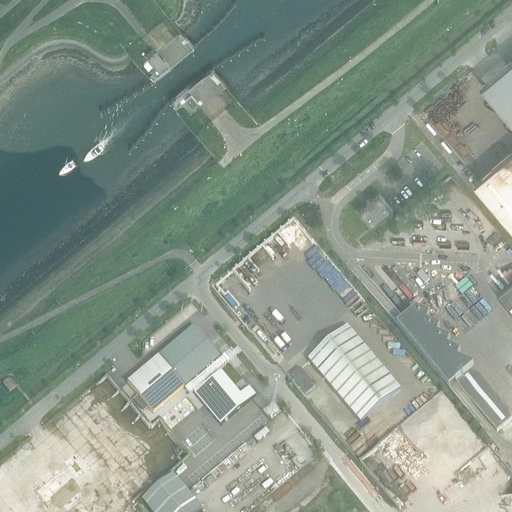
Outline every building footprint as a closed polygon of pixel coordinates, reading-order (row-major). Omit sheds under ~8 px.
[(164,48),(151,59),(163,73),(176,62),(164,48)] [(185,100),(192,108),(197,103),(191,95),(185,100)] [(511,157),(478,188),(511,229),(511,157)] [(392,208),(379,193),(371,200),(370,200),(369,199),(368,199),(367,200),(366,200),(366,201),(366,202),(365,202),(366,203),(366,204),(358,211),(371,227),(392,208)] [(397,267),(392,271),(413,296),(418,292),(397,267)] [(466,287),(476,280),(469,272),(460,279),(466,287)] [(511,281),(497,294),(511,312),(511,281)] [(497,432),(511,419),(511,414),(472,366),(459,361),(461,354),(448,349),(451,342),(438,337),(441,329),(428,325),(431,317),(416,312),(398,328),(450,390),(456,384),(497,432)] [(194,326),(127,383),(153,414),(189,383),(194,392),(201,387),(224,414),(254,394),(248,387),(238,391),(223,370),(228,366),(194,326)] [(309,361),(361,423),(400,390),(348,328),(309,361)] [(252,333),(277,362),(282,358),(257,329),(252,333)] [(315,388),(300,369),(291,377),(306,395),(315,388)] [(103,376),(57,412),(66,424),(76,415),(79,419),(86,414),(87,420),(92,421),(94,429),(89,433),(88,445),(84,448),(91,456),(105,444),(101,440),(103,425),(96,417),(103,415),(94,404),(95,399),(99,399),(98,406),(105,404),(107,389),(112,390),(113,392),(118,389),(116,383),(108,385),(106,377),(103,376)] [(424,386),(429,391),(435,384),(430,379),(424,386)] [(3,385),(9,392),(15,387),(9,380),(3,385)] [(143,448),(170,424),(161,413),(153,421),(129,395),(101,421),(107,427),(113,422),(120,429),(126,423),(129,426),(126,429),(143,448)] [(261,416),(246,428),(254,438),(269,425),(261,416)] [(265,429),(254,438),(257,443),(269,433),(265,429)] [(81,465),(81,464),(82,464),(82,463),(83,462),(83,461),(82,460),(82,459),(81,458),(80,457),(79,457),(78,457),(77,457),(76,458),(75,459),(75,460),(75,461),(75,462),(75,463),(76,464),(77,465),(78,465),(79,465),(80,465),(81,465)] [(457,470),(464,464),(459,457),(452,464),(457,470)] [(94,459),(88,464),(100,476),(106,471),(94,459)] [(70,485),(71,484),(83,474),(73,462),(59,473),(62,476),(70,485)] [(81,466),(80,468),(81,470),(82,472),(84,473),(86,472),(88,470),(88,468),(88,466),(86,465),(84,464),(82,465),(81,466)] [(70,485),(62,476),(61,478),(57,474),(48,481),(44,484),(44,485),(36,491),(46,504),(55,497),(68,511),(83,499),(71,484),(70,485)] [(173,474),(141,500),(150,511),(198,511),(202,509),(173,474)] [(440,491),(447,480),(440,475),(433,486),(440,491)] [(511,511),(511,500),(501,500),(501,511),(511,511)] [(92,511),(105,511),(106,511),(104,504),(97,502),(92,507),(92,511)]
